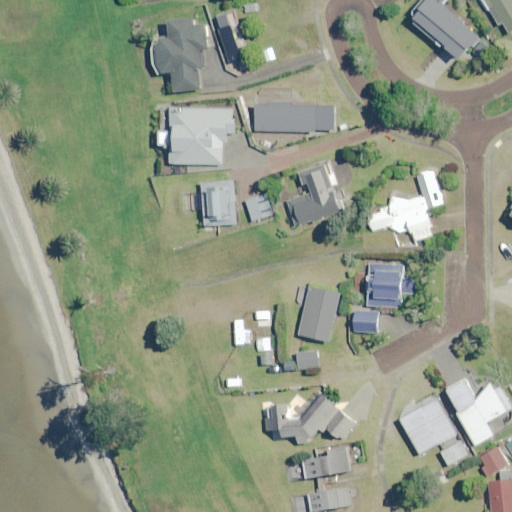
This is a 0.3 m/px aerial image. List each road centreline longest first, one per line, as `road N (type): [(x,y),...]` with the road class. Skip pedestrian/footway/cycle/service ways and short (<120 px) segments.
road 1 (residential): [(377,363),(473,314),(473,133)]
road 2 (residential): [(473,133),(410,127),(380,108),(342,55),(333,18),(342,0)]
road 3 (residential): [(362,0),(388,69),(437,96),(470,100)]
